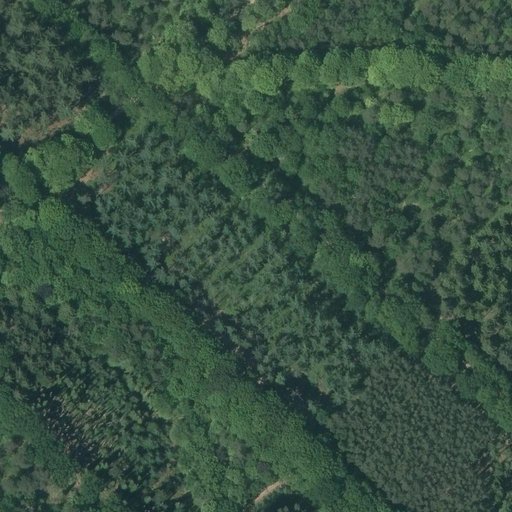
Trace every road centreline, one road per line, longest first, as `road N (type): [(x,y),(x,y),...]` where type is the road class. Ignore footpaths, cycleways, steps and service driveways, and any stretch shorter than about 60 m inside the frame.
road 1 (track): [(49,0),(511,406)]
road 2 (track): [(295,456),(15,200)]
road 3 (track): [(168,71),(256,78),(375,68),(511,80)]
road 4 (track): [(0,212),(254,0)]
road 5 (track): [(97,511),(0,420)]
